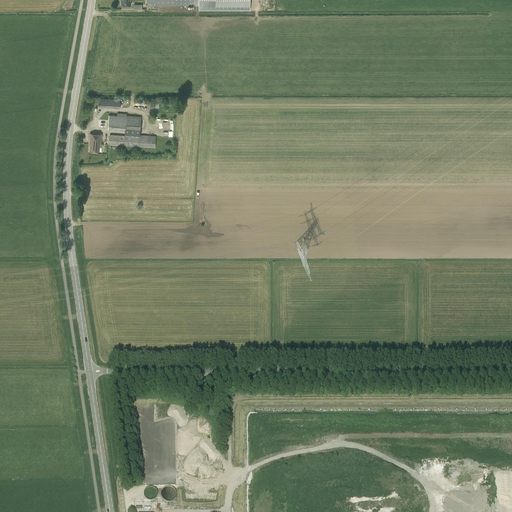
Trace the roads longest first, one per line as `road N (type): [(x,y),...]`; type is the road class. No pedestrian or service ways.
road 1 (unclassified): [(511,368),(89,370)]
road 2 (primary): [(89,370),(66,196),(92,0)]
road 3 (primary): [(109,511),(89,370)]
